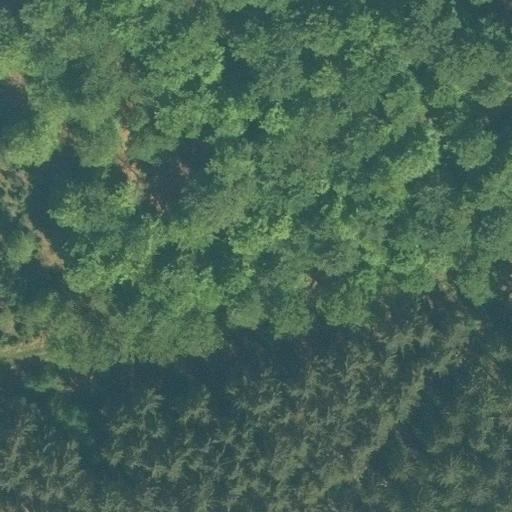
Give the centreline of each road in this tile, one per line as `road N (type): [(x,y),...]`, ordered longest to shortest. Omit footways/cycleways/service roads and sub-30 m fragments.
road 1 (track): [(511,252),(0,364)]
road 2 (track): [(307,511),(511,271)]
